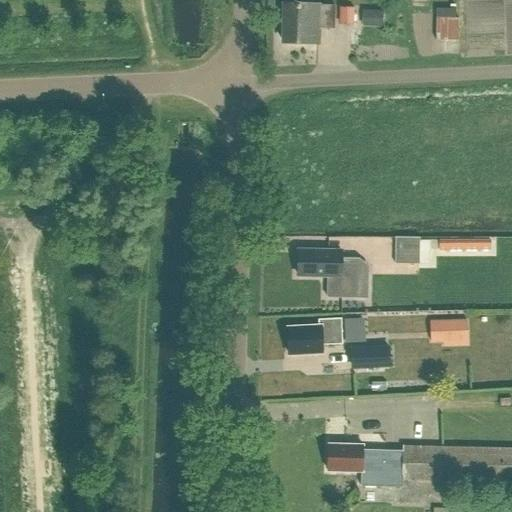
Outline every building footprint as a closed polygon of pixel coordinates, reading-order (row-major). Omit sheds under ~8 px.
[(334,29),(335,6),(284,4),(283,42),(318,44),(319,29),(334,29)] [(351,24),(352,7),(336,6),(335,23),(351,24)] [(432,39),(454,39),(455,8),(432,8),(432,39)] [(368,26),(382,27),(383,13),(369,12),(368,26)] [(417,237),(392,237),(392,263),(416,263),(417,237)] [(439,250),(490,250),(490,241),(439,241),(439,250)] [(340,266),(340,258),(340,251),(298,251),(298,276),(327,276),(326,298),(355,298),(356,266),(340,266)] [(289,353),(321,352),(321,345),(342,344),(341,319),(319,320),(319,329),(288,330),(289,353)] [(442,320),(442,342),(443,347),(468,346),(467,320),(442,320)] [(348,369),(388,367),(386,344),(347,347),(348,369)] [(402,451),(361,450),(361,444),(328,443),(327,471),(361,472),(361,486),(403,487),(403,481),(511,483),(511,449),(402,447),(402,451)]
